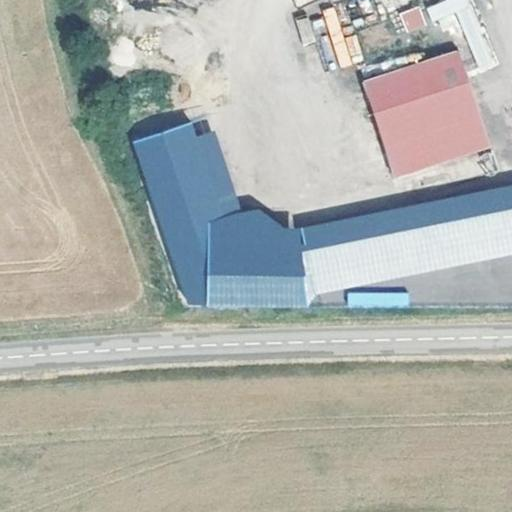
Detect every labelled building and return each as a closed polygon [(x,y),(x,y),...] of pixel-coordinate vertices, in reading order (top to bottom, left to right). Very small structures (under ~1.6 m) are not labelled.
[(430,0),(429,1),(434,15),(459,5),(482,64),(497,58),(473,0),(430,0)] [(418,4),(399,11),(405,26),(424,19),(418,4)] [(325,8),(335,68),(348,66),(338,6),(325,8)] [(399,176),(495,138),(459,46),(362,84),(399,176)] [(51,80),(66,119),(100,106),(85,68),(51,80)] [(239,214),(206,117),(127,144),(182,307),(309,307),(317,295),(511,255),(511,184),(292,229),(261,208),(239,214)]
